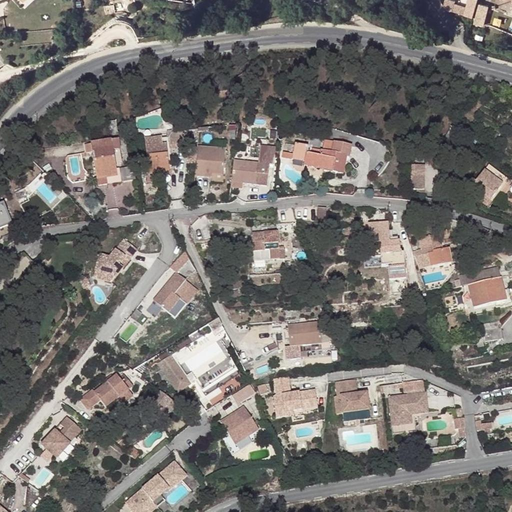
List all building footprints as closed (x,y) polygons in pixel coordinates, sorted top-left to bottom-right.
[(488,8),(480,6),(475,25),(482,28),(488,8)] [(465,15),(473,17),(475,10),(467,8),(465,15)] [(116,121),(109,122),(111,137),(119,135),(116,121)] [(151,176),(161,175),(160,171),(170,169),(173,169),(169,138),(146,141),(151,176)] [(97,179),(106,178),(108,177),(108,174),(117,172),(113,150),(120,149),(119,140),(84,146),(86,154),(92,153),(97,179)] [(320,156),(307,154),(306,153),(304,162),(303,166),(319,169),(320,166),(332,169),(332,172),(342,174),(346,157),(348,157),(351,146),(325,140),(322,151),(321,151),(320,156)] [(292,159),(304,162),(306,153),(307,154),(308,147),(295,144),(292,159)] [(226,150),(198,147),(196,176),(212,178),(212,175),(224,176),(226,150)] [(478,168),(459,159),(455,166),(474,176),(478,168)] [(259,163),(234,160),(231,181),(256,185),(259,163)] [(481,194),(490,201),(493,203),(497,196),(495,194),(496,192),(503,196),(511,182),(511,181),(487,164),(476,181),(473,179),(466,189),(478,198),(481,194)] [(424,168),(412,167),(410,191),(423,192),(424,168)] [(24,191),(14,196),(17,202),(28,197),(24,191)] [(487,205),(490,201),(481,194),(478,198),(487,205)] [(3,205),(0,206),(0,229),(11,225),(3,205)] [(324,207),(316,207),(315,220),(323,221),(324,207)] [(390,242),(389,231),(385,231),(384,223),(368,224),(369,244),(366,244),(366,257),(380,256),(381,266),(391,265),(391,268),(404,268),(404,254),(400,254),(399,242),(390,242)] [(209,228),(193,230),(195,242),(214,239),(213,233),(209,233),(209,228)] [(277,233),(252,235),(254,261),(284,259),(284,250),(278,250),(277,233)] [(439,235),(419,239),(422,256),(414,257),(417,268),(430,265),(430,268),(451,264),(448,250),(442,250),(439,235)] [(108,259),(98,256),(93,272),(105,276),(104,282),(109,284),(136,253),(123,242),(108,259)] [(186,253),(169,265),(175,273),(192,262),(186,253)] [(460,286),(469,284),(499,278),(497,267),(458,276),(460,286)] [(105,276),(93,272),(91,278),(104,282),(105,276)] [(178,273),(155,302),(177,319),(199,290),(178,273)] [(84,276),(78,280),(83,290),(89,285),(84,276)] [(499,278),(469,284),(474,308),(494,304),(505,301),(503,290),(500,278),(499,278)] [(508,289),(503,290),(505,301),(494,304),(496,308),(511,305),(508,289)] [(319,323),(288,326),(290,347),(321,344),(319,323)] [(500,328),(483,331),(485,342),(502,339),(500,328)] [(177,353),(163,359),(178,391),(190,386),(197,382),(205,399),(220,392),(217,386),(239,376),(232,363),(196,380),(189,383),(178,360),(179,359),(177,353)] [(113,373),(105,379),(109,383),(117,377),(113,373)] [(95,390),(82,399),(91,410),(104,401),(108,407),(121,397),(131,390),(136,387),(127,376),(123,379),(120,375),(117,377),(109,383),(97,392),(95,390)] [(304,404),(319,402),(317,388),(294,392),(291,375),(276,378),(279,395),(276,395),(279,417),(288,415),(288,411),(295,410),(305,408),(304,404)] [(354,379),(335,381),(337,395),(340,395),(343,413),(369,409),(367,391),(356,392),(354,379)] [(422,380),(421,380),(403,382),(404,391),(423,389),(422,380)] [(131,390),(121,397),(125,403),(135,395),(131,390)] [(175,399),(163,390),(153,402),(157,405),(156,406),(155,405),(152,408),(153,409),(152,410),(161,417),(175,399)] [(425,391),(388,396),(393,426),(405,424),(404,414),(411,413),(415,413),(428,411),(425,391)] [(337,395),(334,396),(337,414),(343,413),(340,395),(337,395)] [(246,408),(222,422),(237,446),(261,432),(246,408)] [(412,423),(411,413),(404,414),(405,424),(412,423)] [(57,430),(44,445),(59,459),(73,444),(72,443),(77,437),(78,438),(84,430),(70,417),(63,424),(70,430),(64,436),(57,430)] [(480,422),(475,422),(476,432),(491,430),(491,424),(481,425),(480,422)] [(178,464),(129,506),(134,511),(139,511),(141,511),(142,511),(159,511),(162,510),(157,505),(164,499),(161,495),(169,487),(174,492),(190,479),(178,464)] [(164,499),(157,505),(162,510),(169,504),(164,499)] [(9,511),(0,503),(0,511),(9,511)]
